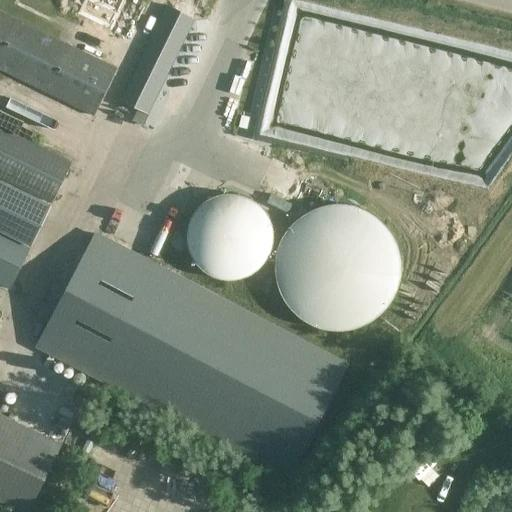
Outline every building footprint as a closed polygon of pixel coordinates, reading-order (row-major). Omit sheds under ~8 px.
[(89,0),(85,10),(117,26),(126,8),(124,8),(127,0),(89,0)] [(149,116),(154,106),(197,20),(167,6),(120,102),(149,116)] [(68,8),(65,21),(80,25),(83,12),(68,8)] [(0,70),(93,117),(118,68),(0,11),(0,70)] [(235,116),(259,42),(199,22),(176,93),(180,94),(175,111),(183,114),(190,93),(206,99),(205,103),(223,109),(222,112),(235,116)] [(302,84),(308,69),(290,61),(283,76),(302,84)] [(73,163),(0,127),(0,179),(52,205),(73,163)] [(0,230),(30,246),(50,205),(0,180),(0,230)] [(266,216),(263,212),(255,204),(246,199),(236,196),(225,195),(214,197),(205,202),(197,209),(190,218),(187,228),(185,238),(185,250),(189,261),(195,271),(203,279),(213,285),(224,287),(236,287),(247,284),(257,278),(265,270),(271,260),(274,249),(274,237),(271,226),(266,216)] [(400,283),(400,269),(398,255),(394,242),(386,230),(376,220),(364,212),(351,207),(337,206),(323,207),(309,212),(297,220),(287,230),(280,242),(275,255),(273,269),(273,283),(277,297),(283,310),(292,321),(303,330),(316,336),(330,339),(344,339),(358,336),(370,330),(382,321),(390,310),(397,297),(400,283)] [(0,285),(11,291),(31,250),(0,234),(0,285)] [(347,365),(97,235),(38,347),(288,477),(347,365)]
